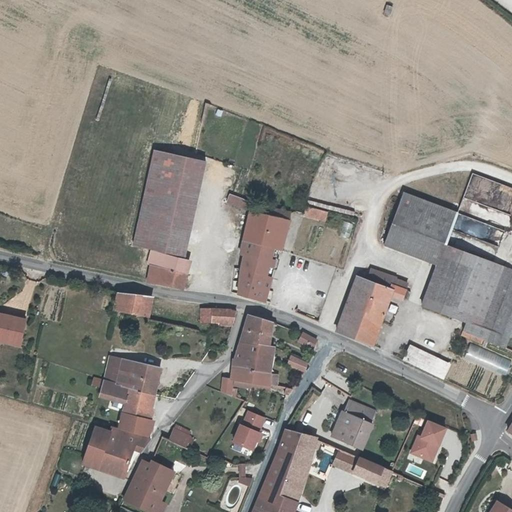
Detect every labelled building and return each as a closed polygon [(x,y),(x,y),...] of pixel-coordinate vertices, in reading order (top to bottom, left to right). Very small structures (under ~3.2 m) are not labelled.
[(390,15),(392,6),(385,4),(383,13),(390,15)] [(511,187),(471,174),(459,209),(487,219),(490,209),(505,214),(501,226),(511,229),(511,187)] [(242,198),(231,193),(229,199),(250,207),(252,201),(242,198)] [(329,211),(307,205),(305,214),(327,220),(329,211)] [(245,240),(272,247),(278,226),(288,229),(290,221),(252,208),(245,240)] [(343,221),(340,236),(350,238),(353,223),(343,221)] [(217,222),(215,233),(221,234),(238,237),(242,238),(244,226),(217,222)] [(272,247),(282,250),(288,229),(278,226),(272,247)] [(206,251),(202,274),(224,277),(224,267),(236,269),(241,243),(236,242),(238,237),(221,234),(220,239),(215,238),(206,251)] [(152,266),(180,273),(183,259),(152,252),(150,263),(152,265),(152,266)] [(180,273),(186,274),(189,261),(183,259),(180,273)] [(176,287),(177,287),(180,273),(152,266),(148,282),(161,284),(176,287)] [(339,332),(373,345),(393,294),(409,300),(412,292),(405,289),(393,285),(396,278),(372,269),(367,281),(357,277),(339,332)] [(177,287),(183,288),(186,274),(180,273),(177,287)] [(405,289),(408,283),(396,278),(393,285),(405,289)] [(264,301),(271,303),(274,292),(240,284),(239,293),(264,301)] [(115,311),(149,317),(152,297),(119,293),(115,311)] [(197,308),(195,322),(233,327),(235,313),(225,312),(211,310),(197,308)] [(0,313),(0,335),(1,336),(2,334),(11,337),(16,318),(0,313)] [(241,340),(267,345),(278,322),(250,313),(241,340)] [(486,335),(466,326),(464,331),(484,340),(486,335)] [(507,342),(466,326),(486,335),(506,344),(507,342)] [(312,349),(317,339),(304,332),(304,334),(300,340),(299,342),(312,349)] [(0,335),(0,340),(10,343),(11,337),(2,334),(1,336),(0,335)] [(241,340),(235,358),(263,367),(264,358),(273,359),(274,346),(267,345),(241,340)] [(463,359),(505,375),(511,360),(469,344),(463,359)] [(445,381),(451,366),(412,346),(404,361),(445,381)] [(309,362),(291,354),(287,363),(304,371),(309,362)] [(233,380),(270,387),(272,370),(270,369),(263,367),(235,358),(234,358),(232,380),(233,380)] [(272,370),(273,359),(264,358),(263,367),(270,369),(272,370)] [(118,383),(147,393),(154,366),(124,359),(118,383)] [(148,393),(156,395),(162,368),(154,366),(147,393),(148,393)] [(93,375),(90,385),(97,387),(100,378),(93,375)] [(220,393),(231,397),(232,385),(233,380),(232,380),(224,379),(220,393)] [(270,387),(233,380),(232,385),(269,392),(270,387)] [(147,393),(118,383),(117,385),(105,381),(101,393),(126,402),(123,417),(151,421),(153,409),(145,408),(148,393),(147,393)] [(156,395),(148,393),(145,408),(153,409),(156,395)] [(332,439),(355,449),(365,421),(369,423),(373,410),(350,401),(345,412),(343,411),(332,439)] [(151,421),(123,417),(121,427),(149,436),(151,421)] [(423,417),(410,454),(432,462),(445,425),(423,417)] [(374,424),(369,423),(365,421),(355,449),(363,452),(374,424)] [(111,427),(111,428),(110,432),(96,427),(83,464),(98,469),(101,461),(128,470),(136,448),(144,451),(152,439),(121,429),(120,430),(111,427)] [(318,440),(286,429),(259,499),(291,511),(293,511),(298,500),(297,500),(296,501),(292,499),(302,473),(294,470),(301,447),(312,449),(313,446),(318,448),(320,443),(317,442),(318,440)] [(168,442),(185,449),(190,437),(175,430),(168,442)] [(298,500),(312,449),(301,447),(294,470),(302,473),(292,499),(296,501),(297,500),(298,500)] [(376,466),(360,459),(354,472),(383,484),(389,471),(376,466)] [(125,479),(128,470),(101,461),(98,469),(125,479)] [(135,482),(155,498),(173,472),(145,462),(135,482)] [(237,463),(238,484),(251,483),(251,477),(245,477),(245,463),(237,463)] [(423,478),(426,470),(409,463),(406,471),(423,478)] [(135,482),(125,500),(148,511),(154,511),(161,503),(155,498),(135,482)] [(253,511),(291,511),(286,510),(259,499),(253,511)] [(511,511),(511,510),(498,501),(490,511),(511,511)]
